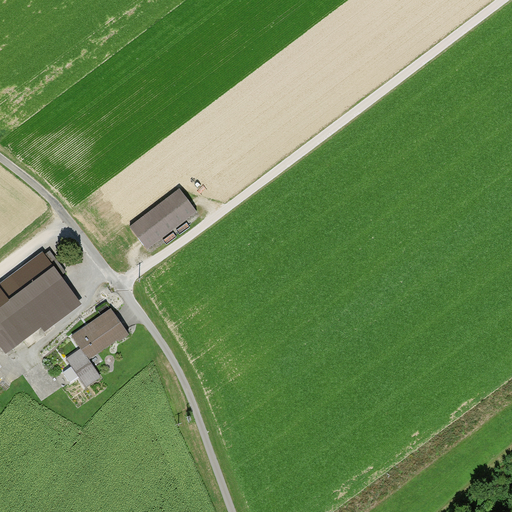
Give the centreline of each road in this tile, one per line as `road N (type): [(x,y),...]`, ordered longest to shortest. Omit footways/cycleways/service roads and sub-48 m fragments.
road 1 (track): [(506,0),(120,288)]
road 2 (unclassified): [(224,511),(167,351),(86,246),(0,165)]
road 3 (track): [(0,269),(42,236),(89,289),(115,284)]
